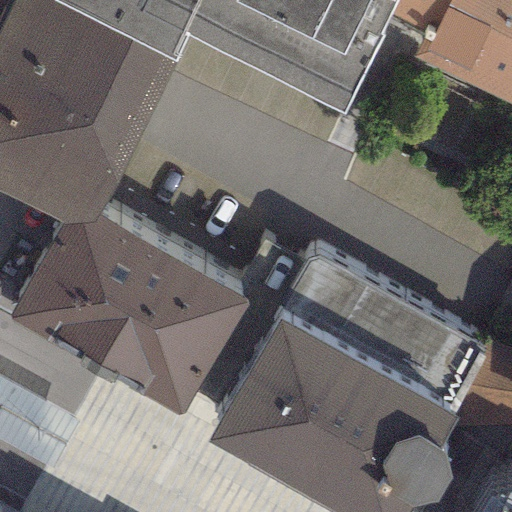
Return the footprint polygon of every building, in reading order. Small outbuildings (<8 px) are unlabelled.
[(97,216),(174,64),(51,1),(52,0),(11,0),(0,23),(0,194),(58,223),(93,225),(97,216)] [(396,0),(52,0),(51,1),(174,64),(185,36),(342,114),(382,37),(377,35),(389,16),(396,0)] [(426,37),(411,57),(511,107),(511,0),(396,0),(389,16),(426,37)] [(180,416),(246,303),(97,216),(93,225),(58,223),(7,318),(180,416)] [(451,427),(455,419),(452,418),(486,355),(481,352),(314,259),(307,262),(275,319),(207,442),(331,511),(408,511),(409,511),(436,506),(451,479),(437,451),(451,427)] [(511,351),(487,343),(481,352),(486,355),(452,418),(455,419),(451,427),(511,427),(511,351)] [(0,430),(54,460),(80,412),(0,368),(0,430)] [(480,511),(511,511),(511,461),(510,460),(499,480),(480,511)]
